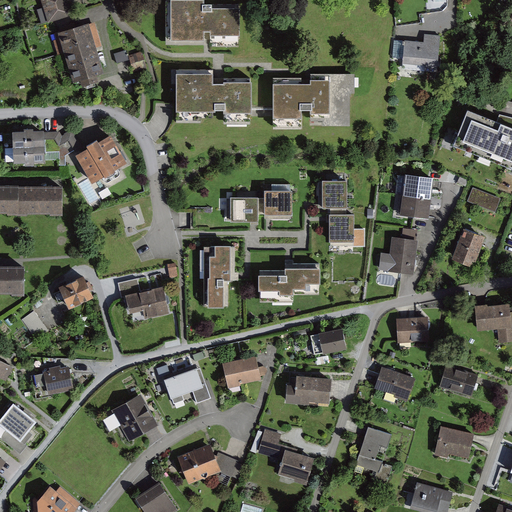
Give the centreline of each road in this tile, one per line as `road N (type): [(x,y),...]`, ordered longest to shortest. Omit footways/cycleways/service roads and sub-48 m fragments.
road 1 (residential): [(0,115),(92,111),(130,121),(144,137),(172,246)]
road 2 (residential): [(380,306),(311,511)]
road 3 (residential): [(101,511),(153,452),(188,429),(229,420)]
road 4 (residential): [(380,306),(511,280)]
